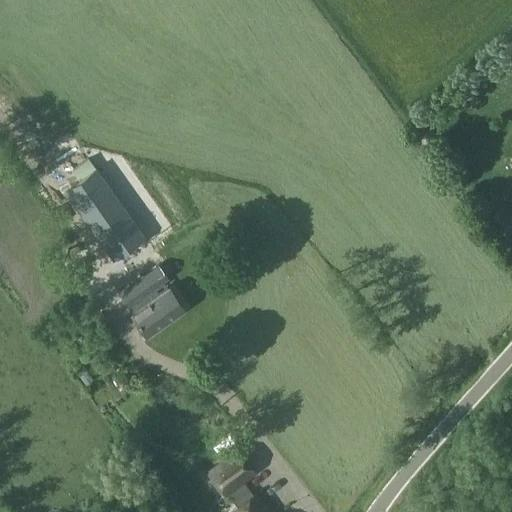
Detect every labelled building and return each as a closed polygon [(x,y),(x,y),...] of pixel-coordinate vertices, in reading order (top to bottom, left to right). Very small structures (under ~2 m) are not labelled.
[(0,80),(0,104),(8,114),(19,105),(0,80)] [(31,118),(10,134),(28,158),(49,142),(31,118)] [(61,186),(87,169),(74,149),(48,165),(61,186)] [(145,237),(95,167),(62,190),(113,259),(145,237)] [(184,309),(169,287),(153,298),(149,293),(153,290),(142,275),(118,291),(129,307),(136,303),(140,308),(131,314),(146,335),(184,309)] [(256,473),(236,448),(206,471),(226,496),(256,473)] [(234,511),(265,511),(266,510),(255,495),(233,511),(234,511)]
